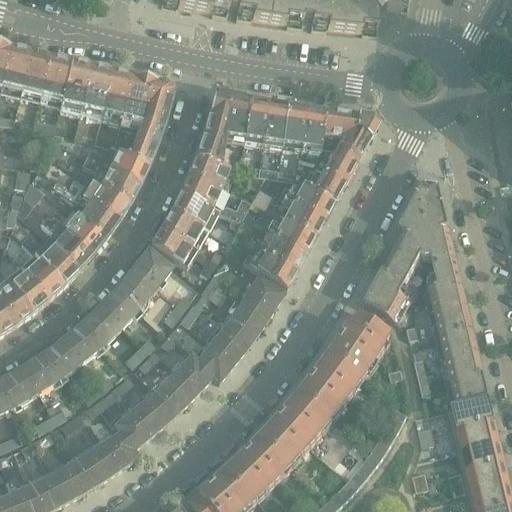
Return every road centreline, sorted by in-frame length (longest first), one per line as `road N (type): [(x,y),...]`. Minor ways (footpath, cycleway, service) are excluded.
road 1 (tertiary): [(122,511),(247,411),(313,326),(422,123)]
road 2 (residential): [(0,362),(67,315),(131,243),(171,168),(200,62)]
road 3 (residential): [(511,389),(444,115)]
road 4 (tertiary): [(383,89),(200,62)]
